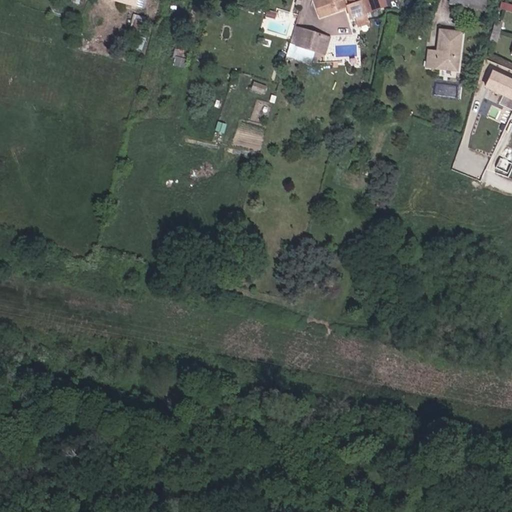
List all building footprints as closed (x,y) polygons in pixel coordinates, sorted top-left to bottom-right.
[(337,8),(345,7),(349,20),(354,20),(357,31),(368,28),(365,17),(379,12),(388,9),(385,0),(313,0),(317,15),(338,11),(337,8)] [(489,0),(453,0),(452,8),(487,13),(489,0)] [(427,66),(445,71),(447,65),(460,68),(466,34),(445,29),(439,51),(430,50),(427,66)] [(318,64),(320,61),(326,40),(306,33),(299,31),(292,54),(291,58),(290,63),(316,71),(318,64)] [(106,58),(81,50),(76,67),(100,75),(106,58)] [(460,68),(447,65),(445,71),(458,74),(460,68)] [(492,91),(511,100),(511,82),(500,77),(492,91)]
